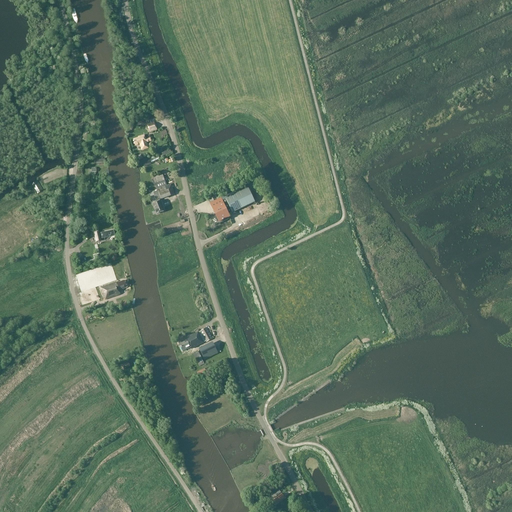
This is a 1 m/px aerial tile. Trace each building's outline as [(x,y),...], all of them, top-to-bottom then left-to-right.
[(145,120),(150,132),(157,130),(153,117),(145,120)] [(147,143),(152,142),(151,138),(146,140),(145,136),(139,138),(140,139),(135,141),(136,145),(140,144),(142,150),(149,148),(147,143)] [(164,157),(172,153),(170,149),(162,154),(164,157)] [(156,187),(157,186),(158,190),(158,191),(153,193),(157,201),(175,194),(171,185),(160,189),(159,187),(160,187),(159,186),(166,183),(163,175),(153,179),(156,187)] [(247,186),(211,203),(217,217),(211,220),(214,226),(230,218),(228,215),(255,202),(247,186)] [(157,214),(165,211),(161,201),(153,204),(157,214)] [(94,231),(94,234),(96,243),(101,242),(100,239),(114,236),(113,231),(99,234),(99,233),(98,233),(98,231),(94,231)] [(116,283),(101,288),(105,300),(120,295),(119,291),(127,288),(124,281),(116,284),(116,283)] [(191,349),(203,343),(211,339),(206,329),(198,333),(188,338),(188,339),(179,344),(183,352),(191,348),(191,349)] [(214,344),(200,351),(205,360),(218,354),(214,344)] [(193,354),(196,359),(198,364),(199,367),(204,364),(203,362),(201,357),(199,352),(193,354)] [(277,504),(285,498),(282,494),(274,500),(277,504)]
